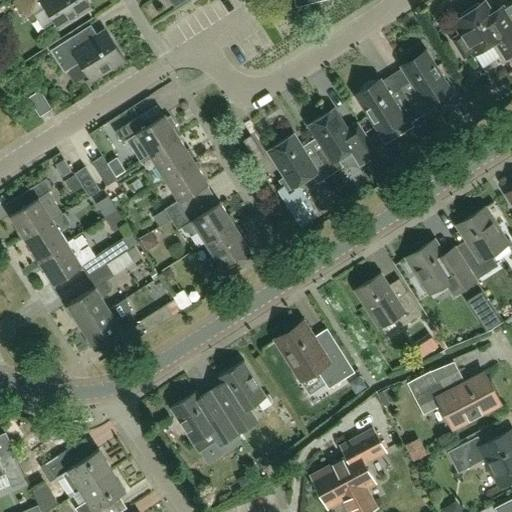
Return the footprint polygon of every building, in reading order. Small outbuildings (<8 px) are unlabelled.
[(45,8),(57,27),(90,6),(86,0),(13,0),(12,1),(25,20),(45,8)] [(472,52),(474,54),(496,40),(507,57),(511,54),(511,20),(502,5),(489,14),(482,3),(453,21),(461,33),(456,36),(455,41),(463,54),(468,55),(472,52)] [(90,79),(123,58),(106,31),(79,48),(72,36),(50,50),(65,73),(67,71),(74,83),(88,75),(90,79)] [(403,64),(413,80),(401,87),(419,116),(426,111),(429,116),(443,106),(437,96),(449,88),(425,50),(403,64)] [(419,116),(401,87),(389,95),(379,79),(377,81),(374,77),(367,81),(364,83),(357,88),(360,91),(357,93),(382,131),(394,123),(401,133),(414,125),(412,121),(419,116)] [(28,97),(40,116),(52,108),(40,89),(28,97)] [(325,147),(316,152),(330,174),(344,165),(338,157),(350,150),(363,169),(368,166),(380,184),(393,177),(374,147),(358,122),(347,129),(334,108),(310,123),(325,147)] [(140,161),(151,154),(179,136),(173,127),(176,125),(170,116),(167,117),(165,114),(146,126),(139,116),(116,131),(123,141),(126,140),(140,161)] [(315,217),(294,185),(313,174),(318,182),(330,174),(316,152),(308,157),(293,134),(270,149),(289,178),(282,183),(284,186),(279,189),(303,226),(315,217)] [(151,154),(165,176),(193,159),(179,136),(151,154)] [(117,178),(102,154),(92,161),(106,184),(117,178)] [(193,159),(165,176),(179,199),(165,208),(159,212),(153,216),(159,226),(172,218),(195,203),(188,193),(207,181),(193,159)] [(147,164),(125,178),(139,199),(160,185),(147,164)] [(85,165),(74,172),(90,196),(100,189),(85,165)] [(30,202),(11,214),(26,237),(62,213),(48,191),(54,187),(47,177),(23,192),(30,202)] [(109,191),(100,198),(123,227),(132,220),(109,191)] [(192,219),(207,242),(235,224),(220,201),(201,213),(195,203),(172,218),(178,228),(192,219)] [(472,248),(461,256),(477,280),(499,266),(490,252),(507,241),(485,207),(458,225),(472,248)] [(64,212),(62,213),(26,237),(40,259),(67,241),(60,230),(71,223),(64,212)] [(235,224),(207,242),(214,254),(200,263),(213,284),(254,258),(247,247),(249,246),(235,224)] [(67,241),(40,259),(54,281),(81,264),(88,276),(127,250),(130,248),(130,247),(138,242),(131,232),(123,237),(95,255),(89,245),(81,250),(73,237),(67,241)] [(455,294),(477,280),(461,256),(454,246),(444,252),(435,239),(408,257),(429,291),(446,280),(455,294)] [(95,287),(68,303),(82,325),(110,308),(102,296),(113,289),(107,280),(114,274),(134,262),(133,261),(142,255),(135,246),(127,251),(127,250),(88,276),(95,287)] [(423,314),(408,291),(397,299),(381,274),(358,289),(381,326),(399,314),(405,325),(423,314)] [(110,308),(82,325),(96,347),(137,321),(130,311),(126,298),(110,308)] [(174,298),(166,304),(140,320),(147,331),(173,315),(182,309),(174,298)] [(306,322),(278,340),(302,378),(300,378),(310,393),(326,382),(330,388),(355,372),(334,339),(321,347),(314,335),(306,322)] [(222,381),(211,389),(223,407),(229,417),(239,433),(251,426),(258,421),(250,407),(255,404),(258,408),(263,410),(272,404),(273,399),(270,395),(268,396),(246,360),(219,377),(222,381)] [(409,381),(425,413),(442,404),(454,427),(501,403),(485,372),(452,390),(439,367),(409,381)] [(241,442),(237,435),(239,433),(223,407),(211,389),(200,395),(198,391),(172,407),(199,451),(215,441),(218,446),(229,440),(233,447),(241,442)] [(120,424),(109,431),(116,443),(127,437),(120,424)] [(511,484),(511,429),(477,448),(472,438),(449,450),(460,472),(487,458),(500,484),(509,480),(511,485),(511,484)] [(363,463),(385,451),(374,430),(342,447),(348,457),(314,476),(329,505),(343,497),(351,511),(368,511),(376,508),(365,486),(373,482),(363,463)] [(69,497),(81,489),(82,490),(113,470),(99,449),(78,463),(72,453),(49,467),(55,477),(57,477),(69,497)] [(0,459),(0,458),(0,471),(5,469),(11,483),(12,487),(24,481),(12,455),(12,454),(0,459)] [(113,470),(82,490),(89,501),(81,506),(84,511),(119,511),(121,511),(127,507),(119,496),(126,491),(113,470)] [(511,511),(511,499),(497,507),(499,511),(511,511)] [(126,511),(144,511),(149,509),(141,500),(126,511)]
